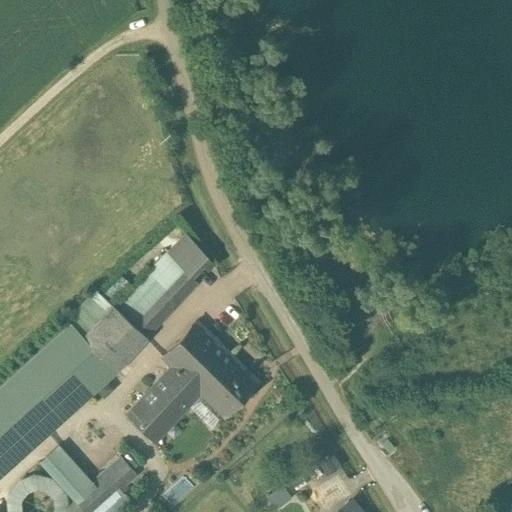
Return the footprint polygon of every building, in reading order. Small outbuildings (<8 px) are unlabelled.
[(171,253),(192,279),(203,268),(208,273),(214,266),(190,237),(171,253)] [(192,279),(171,253),(145,275),(143,276),(114,307),(114,306),(82,340),(115,370),(195,283),(192,279)] [(162,357),(171,366),(126,415),(154,441),(199,393),(223,416),(257,382),(195,321),(162,357)] [(67,326),(0,386),(0,474),(111,375),(67,326)] [(39,463),(72,500),(91,483),(57,446),(39,463)] [(335,454),(322,462),(329,474),(342,466),(335,454)] [(91,483),(72,500),(83,511),(92,511),(135,473),(120,457),(91,483)] [(30,477),(19,481),(11,489),(7,500),(7,511),(64,511),(66,506),(64,496),(59,486),(51,480),(41,476),(30,477)] [(360,511),(351,501),(342,509),(345,511),(360,511)]
